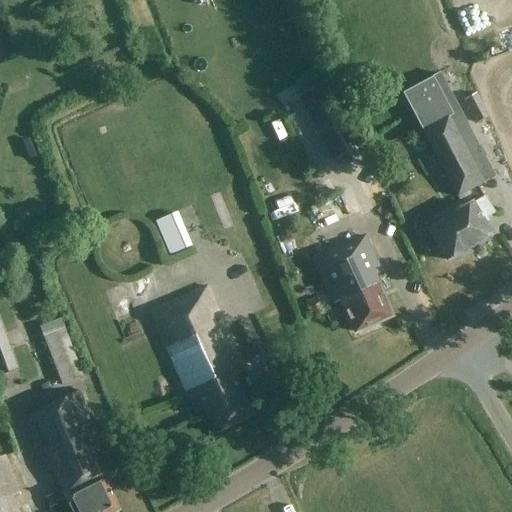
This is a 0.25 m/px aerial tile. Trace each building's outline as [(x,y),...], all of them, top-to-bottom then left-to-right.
[(411,112),(457,199),(494,179),(483,159),(480,161),(474,151),(478,149),(439,76),(402,95),(411,112)] [(465,102),(477,125),(488,119),(476,96),(465,102)] [(316,161),(304,166),(313,186),(325,180),(316,161)] [(315,241),(361,222),(348,191),(302,211),(315,241)] [(420,238),(429,253),(440,247),(449,262),(490,236),(481,221),(494,214),(484,198),(420,238)] [(106,266),(140,260),(135,232),(102,237),(106,266)] [(377,287),(379,284),(373,273),(380,270),(365,238),(313,262),(333,304),(340,301),(355,333),(391,316),(377,287)] [(151,313),(196,415),(205,411),(215,434),(253,417),(235,376),(244,372),(207,289),(151,313)] [(39,327),(62,384),(82,379),(60,320),(39,327)] [(0,392),(17,388),(0,341),(0,392)] [(26,422),(46,475),(52,472),(63,495),(70,511),(117,511),(103,479),(114,474),(79,395),(26,422)] [(132,419),(126,422),(129,430),(136,427),(132,419)] [(16,511),(10,497),(19,494),(4,457),(0,458),(0,511),(16,511)]
